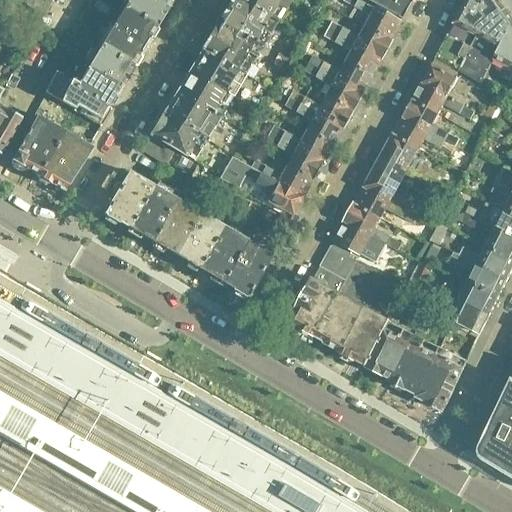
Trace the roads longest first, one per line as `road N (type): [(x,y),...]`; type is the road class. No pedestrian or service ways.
road 1 (residential): [(439,0),(242,355)]
road 2 (residential): [(207,0),(58,245)]
road 3 (tertiary): [(436,470),(242,355)]
road 4 (tertiary): [(242,355),(58,245)]
road 5 (residential): [(511,325),(436,470)]
